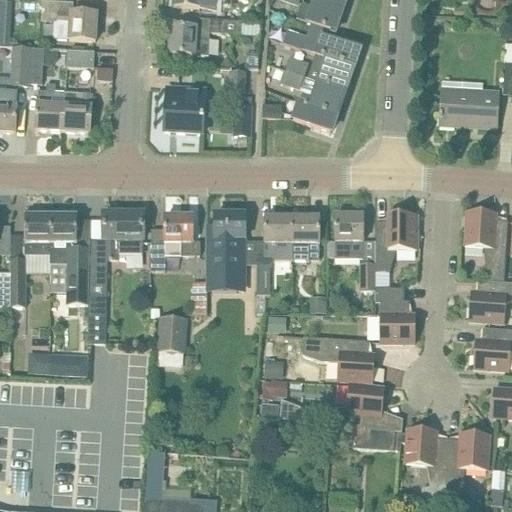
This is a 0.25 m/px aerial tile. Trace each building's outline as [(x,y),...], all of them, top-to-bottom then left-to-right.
[(174,0),(174,9),(216,11),(216,0),(174,0)] [(298,9),(300,0),(280,0),(279,2),(298,9)] [(334,36),(343,9),(316,0),(315,0),(312,9),(302,5),(297,21),(333,33),(333,35),(334,36)] [(316,0),(343,9),(346,0),(316,0)] [(0,3),(0,13),(10,14),(10,4),(0,3)] [(42,3),(41,24),(54,24),(53,41),(69,42),(75,42),(95,44),(97,16),(71,14),(71,4),(58,3),(52,3),(42,3)] [(171,28),(169,56),(189,57),(207,58),(209,35),(240,37),(241,24),(234,23),(221,23),(221,21),(220,21),(200,20),(199,30),(195,30),(171,28)] [(283,46),(302,53),(306,39),(288,32),(283,46)] [(327,60),(354,69),(359,51),(322,38),(315,56),(317,57),(326,60),(327,60)] [(511,98),(511,46),(505,47),(504,73),(498,73),(497,88),(503,89),(502,98),(511,98)] [(28,86),(31,51),(12,50),(10,80),(0,79),(0,134),(16,135),(18,96),(17,96),(17,89),(28,90),(28,86)] [(31,51),(28,86),(42,87),(44,52),(31,51),(31,52),(31,51)] [(95,54),(75,53),(69,52),(67,69),(93,71),(95,54)] [(326,60),(317,57),(309,81),(345,94),(354,69),(327,60),(326,60)] [(285,73),(304,80),(309,66),(290,60),(285,73)] [(310,108),(337,118),(345,94),(309,81),(308,82),(304,80),(285,73),(281,87),(299,93),(300,90),(314,95),(310,108)] [(231,95),(245,96),(245,75),(231,74),(230,95),(231,95)] [(443,83),(442,92),(440,128),(471,130),(471,126),(480,127),(480,130),(496,131),(498,96),(481,95),(482,86),(443,83)] [(36,132),(63,134),(65,93),(55,93),(55,87),(47,87),(46,93),(38,92),(36,132)] [(181,104),(182,92),(167,91),(164,134),(203,136),(204,116),(204,105),(181,104)] [(92,95),(65,93),(63,134),(90,135),(92,95)] [(245,96),(231,95),(230,110),(235,110),(234,138),(250,139),(252,100),(244,99),(245,96)] [(310,108),(299,104),(293,122),(330,135),(337,118),(310,108)] [(264,107),(263,120),(280,121),(281,108),(264,107)] [(50,257),(50,246),(50,217),(38,217),(38,212),(25,212),(25,258),(49,257),(50,257)] [(62,217),(50,217),(50,246),(50,257),(49,257),(50,266),(67,266),(67,308),(88,308),(90,308),(90,250),(77,250),(77,217),(76,217),(76,218),(75,218),(75,213),(62,213),(62,217)] [(483,250),(488,283),(504,285),(508,223),(495,222),(496,216),(467,214),(465,249),(483,250)] [(90,308),(88,308),(88,326),(88,346),(106,347),(107,299),(107,267),(107,263),(118,263),(118,256),(142,256),(142,243),(143,243),(143,216),(104,216),(103,247),(92,247),(92,242),(90,242),(90,250),(90,308)] [(207,274),(207,280),(230,280),(240,280),(240,271),(245,271),(245,255),(245,244),(245,241),(245,237),(245,217),(215,216),(215,223),(208,223),(207,254),(207,274)] [(335,261),(363,261),(363,244),(363,217),(335,217),(335,244),(328,244),(327,261),(335,261)] [(165,258),(200,258),(200,245),(193,245),(193,218),(165,218),(165,232),(151,232),(151,274),(165,274),(165,258)] [(375,290),(386,290),(386,274),(390,274),(396,253),(417,253),(417,218),(389,218),(389,224),(376,224),(375,268),(375,290)] [(276,264),(291,264),(292,219),(265,219),(265,269),(257,268),(257,298),(256,298),(256,317),(265,317),(265,297),(270,297),(270,269),(276,264)] [(319,219),(292,219),(291,264),(319,264),(319,259),(319,219)] [(0,257),(10,257),(10,249),(10,229),(0,228),(0,257)] [(26,311),(25,263),(10,263),(9,311),(26,311)] [(359,295),(375,295),(375,290),(375,268),(359,267),(359,295)] [(511,285),(504,285),(488,283),(478,283),(477,296),(471,295),(469,323),(504,326),(505,305),(511,303),(511,285)] [(207,317),(207,290),(207,285),(193,285),(192,317),(207,317)] [(404,290),(386,290),(375,290),(375,295),(375,305),(380,305),(380,326),(380,346),(415,346),(415,318),(409,318),(409,303),(404,303),(404,290)] [(327,299),(310,299),(310,316),(327,316),(327,299)] [(268,319),(268,335),(286,336),(287,320),(268,319)] [(159,353),(185,355),(187,323),(161,321),(159,353)] [(511,332),(503,332),(483,330),(482,343),(475,343),(473,371),(509,373),(510,353),(511,352),(511,332)] [(369,344),(349,343),(304,339),(303,358),(320,364),(339,365),(337,383),(372,386),(374,358),(368,357),(369,344)] [(50,357),(50,377),(86,380),(87,359),(50,357)] [(284,364),(265,362),(264,380),(283,381),(284,364)] [(288,384),(271,383),(271,385),(263,384),(261,402),(274,403),(274,399),(286,400),(288,384)] [(384,391),(364,389),(349,388),(347,408),(325,412),(300,409),(281,402),(279,422),(353,429),(354,429),(374,431),(375,419),(381,419),(384,391)] [(511,392),(494,391),(492,420),(511,421),(511,392)] [(276,423),(277,410),(260,408),(259,421),(276,423)] [(353,429),(352,451),(392,454),(393,433),(374,431),(354,429),(353,429)] [(424,504),(443,505),(448,441),(436,440),(436,434),(408,432),(405,467),(426,468),(430,488),(421,490),(424,504)] [(448,441),(443,505),(453,505),(453,492),(458,492),(466,471),(486,473),(489,438),(461,436),(460,442),(448,441)] [(144,511),(201,511),(202,506),(160,503),(163,463),(147,462),(144,511)] [(502,510),(503,494),(491,493),(490,509),(497,510),(502,510)]
